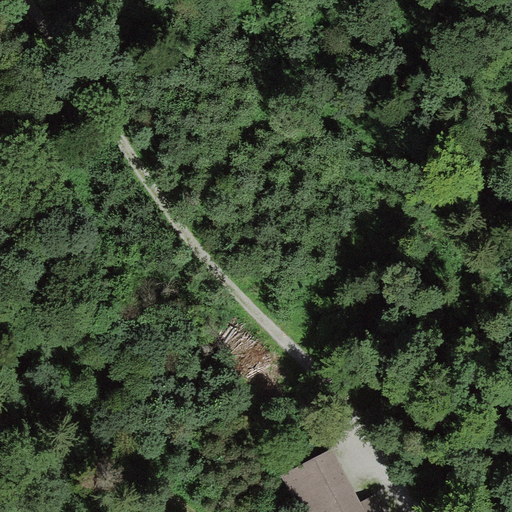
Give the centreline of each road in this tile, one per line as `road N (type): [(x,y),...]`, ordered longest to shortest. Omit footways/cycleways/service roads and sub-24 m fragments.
road 1 (track): [(404,511),(342,394),(190,239),(29,0)]
road 2 (track): [(0,365),(191,511)]
